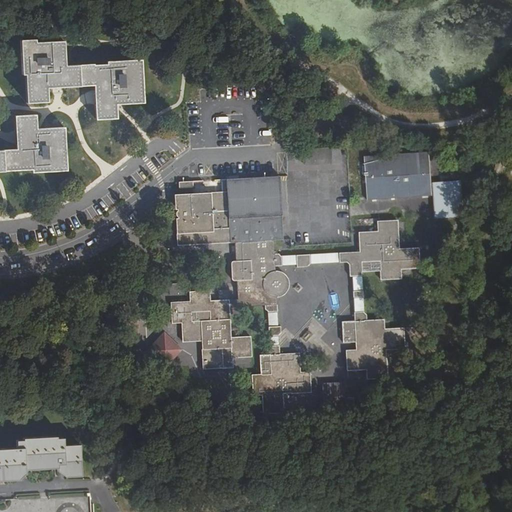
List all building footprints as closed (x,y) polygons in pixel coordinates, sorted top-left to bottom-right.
[(114,106),(142,105),(140,62),(106,64),(106,67),(93,67),(93,66),(64,67),(63,43),(33,44),(33,41),(19,41),(22,76),(24,76),(26,104),(46,103),(45,89),(57,88),(93,87),(94,98),(94,120),(115,120),(114,106)] [(31,173),(65,171),(63,129),(35,130),(34,116),(14,117),(15,151),(0,151),(0,172),(31,171),(31,173)] [(430,151),(411,152),(414,194),(415,197),(433,196),(430,151)] [(414,194),(411,152),(365,155),(367,196),(414,194)] [(174,193),(176,244),(234,241),(235,261),(231,261),(232,280),(236,280),(238,299),(210,301),(209,291),(202,291),(188,292),(189,302),(170,303),(172,324),(181,323),(182,342),(201,341),(203,369),(232,367),(232,358),(251,357),(250,337),(231,337),(229,310),(248,309),(248,306),(265,306),(265,309),(265,310),(266,310),(267,310),(269,348),(267,348),(267,355),(259,355),(261,375),(252,375),(253,396),(262,395),(263,414),(283,413),(282,394),(310,393),(309,372),(300,372),(299,353),(280,354),(279,333),(281,333),(281,326),(278,326),(277,298),(282,296),(284,295),(286,292),(287,290),(288,287),(289,285),(289,281),(288,279),(287,276),(284,274),(282,272),(279,270),(275,269),(275,266),(297,265),(297,266),(307,266),(309,264),(347,262),(349,265),(350,276),(352,276),(354,321),(342,322),(343,343),(355,342),(356,350),(346,350),(347,371),(366,370),(367,379),(388,378),(387,358),(386,357),(386,350),(405,348),(403,328),(385,329),(384,319),(367,320),(367,315),(364,312),(361,271),(380,270),(381,279),(401,278),(401,268),(420,267),(419,247),(399,248),(398,220),(377,220),(378,230),(358,231),(360,252),(280,256),(279,254),(274,254),(273,239),(284,239),(280,176),(221,180),(222,191),(174,193)] [(321,327),(334,327),(334,296),(320,296),(321,327)] [(164,330),(144,350),(162,368),(182,348),(164,330)] [(327,414),(349,413),(347,382),(325,383),(326,403),(327,414)] [(59,475),(75,474),(73,444),(57,444),(57,437),(50,437),(50,435),(19,436),(19,439),(12,439),(13,447),(0,447),(0,478),(12,478),(12,473),(16,470),(20,466),(50,465),(53,467),(56,470),(59,469),(59,475)]
